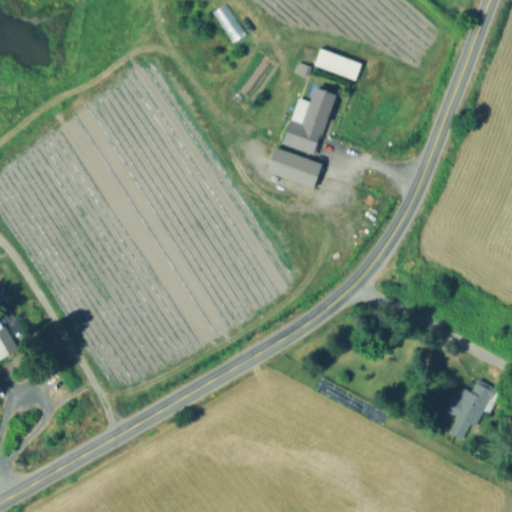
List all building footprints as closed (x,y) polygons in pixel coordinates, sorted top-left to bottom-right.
[(363,60),(356,79),(316,63),(323,45),(363,60)] [(312,64),(309,73),(294,68),(297,59),(312,64)] [(341,92),(316,154),(284,141),(303,95),(313,99),(319,83),(341,92)] [(324,163),(315,185),(270,167),(278,146),(324,163)] [(0,316),(3,315),(19,347),(0,356),(0,316)] [(478,379),(501,392),(491,411),(486,408),(477,426),(473,424),(466,437),(452,429),(459,416),(445,408),(454,394),(456,395),(463,383),(473,388),(478,379)]
